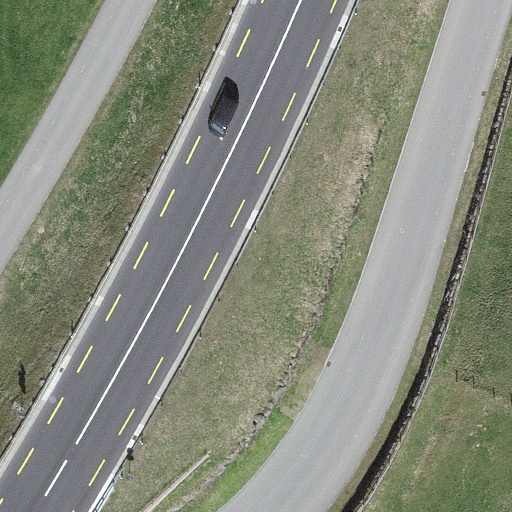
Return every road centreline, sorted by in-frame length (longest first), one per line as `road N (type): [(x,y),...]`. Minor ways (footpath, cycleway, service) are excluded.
road 1 (primary): [(35,511),(171,274),(300,0)]
road 2 (unclassified): [(482,0),(381,329),(350,404),(277,511)]
road 3 (primary): [(128,0),(0,220)]
